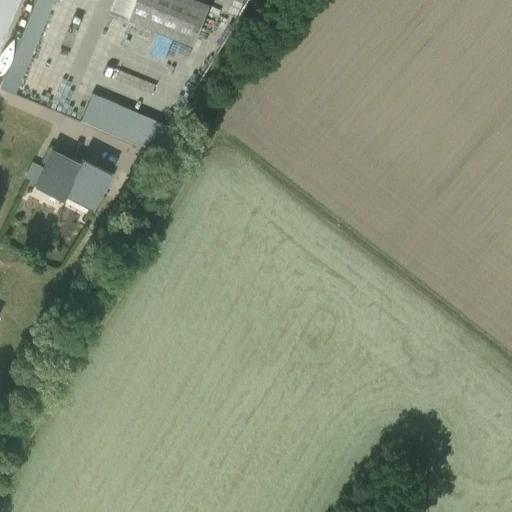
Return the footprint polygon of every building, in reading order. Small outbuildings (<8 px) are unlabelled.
[(0,0),(0,38),(15,0),(0,0)] [(34,0),(2,79),(17,86),(52,0),(34,0)] [(193,43),(209,4),(199,0),(114,0),(111,9),(193,43)] [(90,92),(79,120),(145,145),(151,130),(162,135),(167,121),(90,92)] [(61,197),(64,192),(78,161),(47,145),(40,160),(43,162),(33,182),(61,197)] [(78,161),(64,192),(91,206),(102,184),(105,186),(113,172),(81,156),(78,161)]
